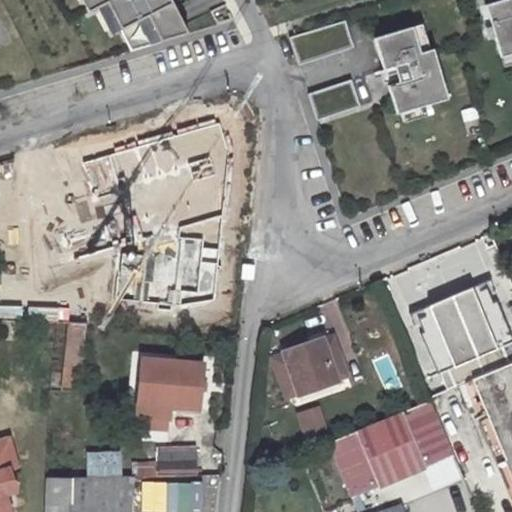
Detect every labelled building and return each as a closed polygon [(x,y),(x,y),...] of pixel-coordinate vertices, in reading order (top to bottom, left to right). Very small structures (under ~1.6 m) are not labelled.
[(98,4),(96,0),(82,0),(87,10),(98,4)] [(96,0),(98,4),(123,51),(188,31),(171,0),(96,0)] [(511,0),(496,0),(488,3),(507,64),(511,62),(511,0)] [(292,40),(301,64),(352,46),(344,22),(292,40)] [(415,25),(377,36),(386,68),(409,61),(413,77),(391,83),(399,112),(450,97),(436,47),(422,51),(415,25)] [(310,91),(318,117),(361,105),(353,79),(310,91)] [(228,149),(218,122),(0,180),(0,278),(118,247),(112,297),(173,309),(213,299),(228,149)] [(465,248),(400,275),(445,386),(511,360),(465,248)] [(26,321),(46,321),(46,302),(0,301),(0,320),(7,320),(26,321)] [(26,321),(7,320),(7,339),(26,339),(26,321)] [(80,393),(87,329),(87,322),(69,321),(62,391),(80,393)] [(322,338),(337,381),(349,377),(334,334),(322,338)] [(299,394),(337,381),(322,338),(284,351),(299,394)] [(299,394),(284,351),(269,356),(285,399),(299,394)] [(199,356),(184,354),(184,355),(183,362),(198,364),(199,356)] [(183,362),(141,356),(134,411),(167,415),(168,404),(196,407),(202,364),(198,364),(183,362)] [(458,383),(511,505),(511,362),(511,360),(458,383)] [(348,496),(448,453),(423,398),(324,440),(348,496)] [(300,412),(306,430),(323,424),(316,407),(300,412)] [(0,439),(0,469),(8,467),(9,470),(18,467),(9,437),(0,439)] [(155,477),(195,477),(194,450),(155,450),(155,477)] [(9,470),(8,467),(0,469),(0,495),(5,494),(16,491),(9,470)] [(130,511),(133,477),(46,478),(44,511),(130,511)] [(10,511),(5,494),(0,495),(0,511),(10,511)] [(397,511),(394,503),(368,511),(397,511)]
